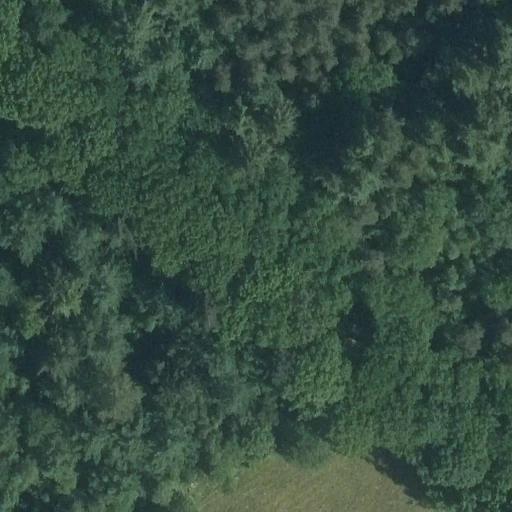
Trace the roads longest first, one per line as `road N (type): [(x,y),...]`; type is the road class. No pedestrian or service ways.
road 1 (track): [(360,356),(132,511)]
road 2 (track): [(511,492),(360,356)]
